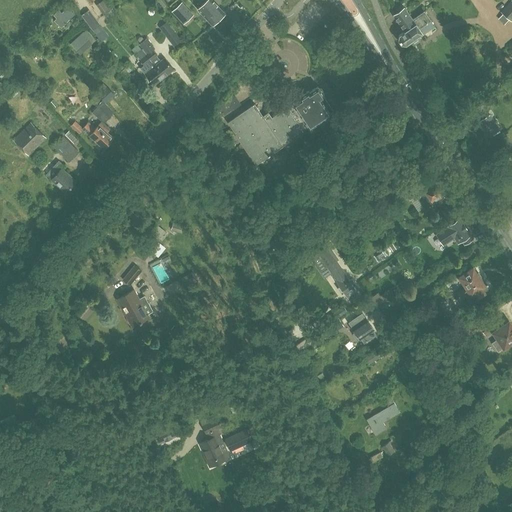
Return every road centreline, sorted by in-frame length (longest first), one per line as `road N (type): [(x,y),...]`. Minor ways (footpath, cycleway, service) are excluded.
road 1 (unclassified): [(3,307),(280,0)]
road 2 (unclassified): [(108,511),(37,353),(3,307)]
road 3 (primary): [(511,251),(408,96)]
road 4 (primary): [(336,0),(408,96)]
